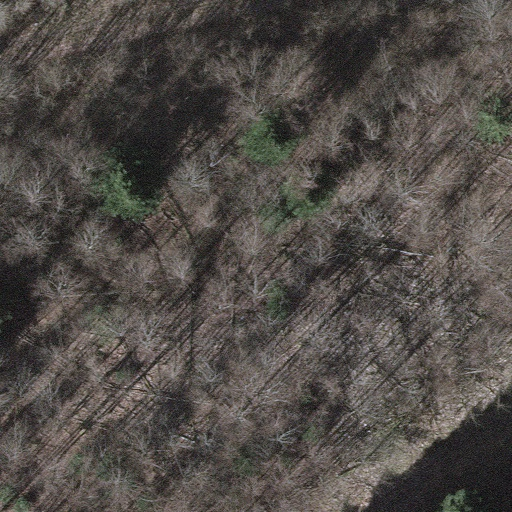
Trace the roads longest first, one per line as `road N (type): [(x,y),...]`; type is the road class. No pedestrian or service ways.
road 1 (track): [(0,45),(202,0)]
road 2 (track): [(511,404),(348,511)]
